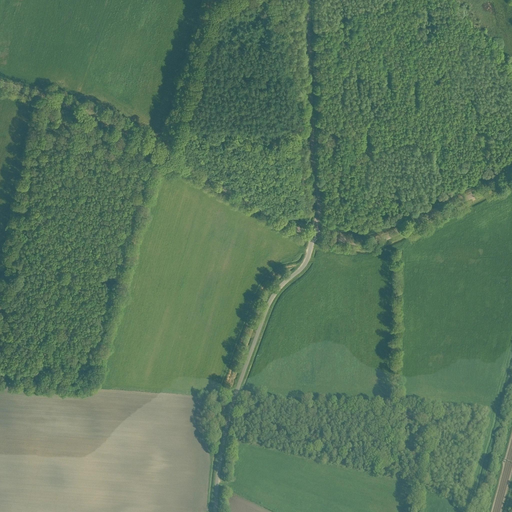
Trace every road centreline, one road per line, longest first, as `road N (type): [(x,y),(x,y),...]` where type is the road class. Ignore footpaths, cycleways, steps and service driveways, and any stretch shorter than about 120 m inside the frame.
road 1 (tertiary): [(313,233),(114,123),(0,82)]
road 2 (unclassified): [(313,233),(302,268),(271,297),(234,397),(215,511)]
road 3 (unclassified): [(313,233),(308,0)]
road 4 (tertiary): [(511,175),(374,241),(313,233)]
road 5 (track): [(465,511),(511,342)]
